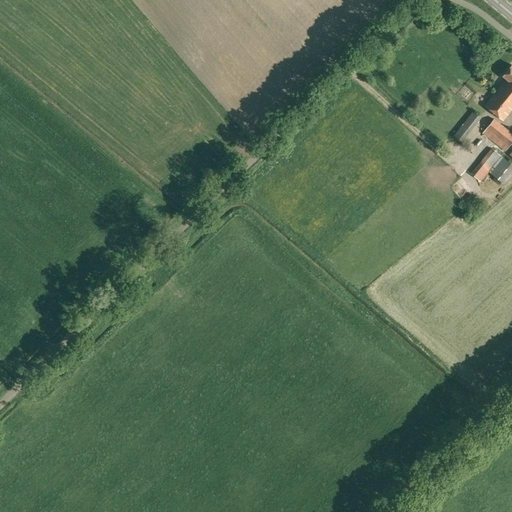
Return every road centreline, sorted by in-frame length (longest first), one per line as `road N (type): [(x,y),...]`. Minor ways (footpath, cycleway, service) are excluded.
road 1 (unclassified): [(0,396),(417,0)]
road 2 (track): [(401,509),(511,407)]
